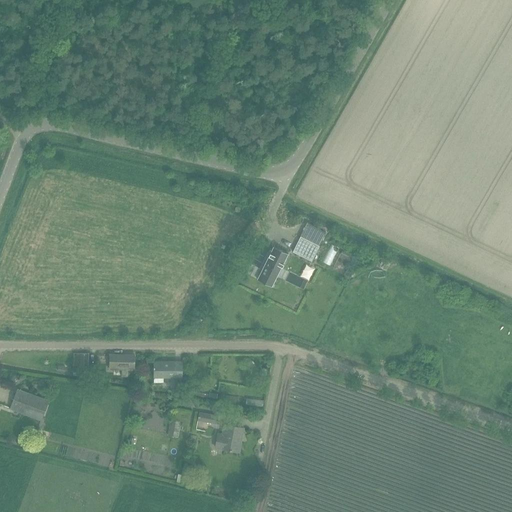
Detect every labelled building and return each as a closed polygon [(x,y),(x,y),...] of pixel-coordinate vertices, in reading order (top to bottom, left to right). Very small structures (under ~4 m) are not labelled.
[(317,227),(308,222),(302,233),(311,237),(317,227)] [(318,248),(299,239),(293,252),(312,262),(318,248)] [(288,254),(285,253),(273,247),(257,280),(272,288),(288,254)] [(74,354),(73,364),(73,366),(79,366),(79,370),(88,370),(88,354),(74,354)] [(110,355),(109,365),(109,370),(122,370),(122,377),(128,377),(128,368),(134,368),(134,355),(110,355)] [(154,362),(154,372),(154,377),(154,382),(163,382),(163,377),(174,377),(174,388),(181,388),(181,377),(182,377),(182,362),(154,362)] [(190,394),(209,397),(210,390),(191,387),(190,394)] [(10,409),(41,421),(48,401),(17,389),(10,409)] [(198,421),(216,424),(218,416),(199,413),(198,421)] [(215,448),(229,450),(239,452),(243,429),(224,425),(222,435),(218,434),(215,448)]
